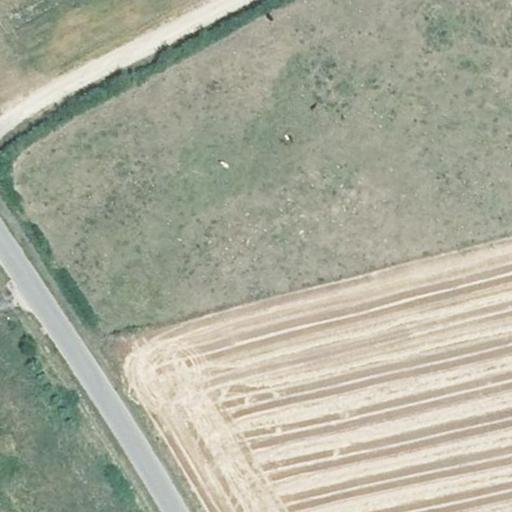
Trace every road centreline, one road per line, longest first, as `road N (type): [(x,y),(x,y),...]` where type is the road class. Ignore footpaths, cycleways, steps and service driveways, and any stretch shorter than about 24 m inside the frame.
road 1 (unclassified): [(0,245),(175,511)]
road 2 (track): [(0,132),(251,0)]
